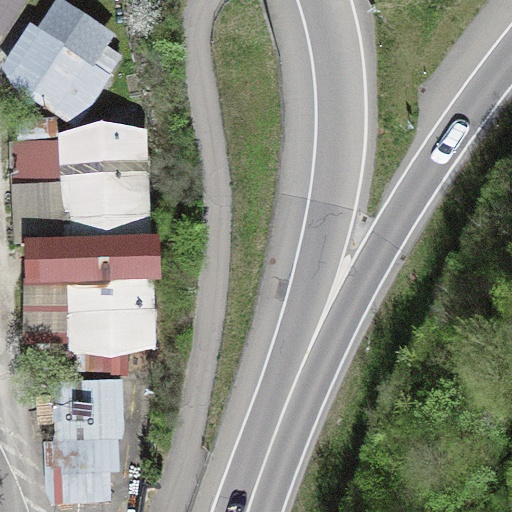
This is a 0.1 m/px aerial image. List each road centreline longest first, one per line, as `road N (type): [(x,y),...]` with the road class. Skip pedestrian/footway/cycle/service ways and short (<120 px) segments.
road 1 (motorway): [(511,53),(297,376)]
road 2 (motorway): [(326,0),(342,127),(297,376)]
road 3 (motorway): [(297,376),(247,511)]
